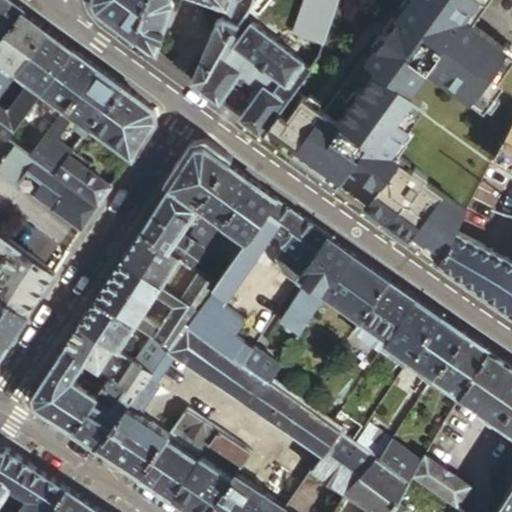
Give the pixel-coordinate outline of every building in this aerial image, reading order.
[(0,0),(0,38),(22,10),(8,0),(0,0)] [(95,8),(134,37),(146,0),(91,0),(91,1),(95,8)] [(146,0),(134,37),(148,48),(149,47),(156,52),(170,3),(168,0),(146,0)] [(210,0),(226,6),(222,16),(239,20),(250,0),(210,0)] [(269,124),(265,131),(336,184),(350,165),(378,186),(364,205),(383,219),(440,259),(455,229),(467,207),(425,178),(427,174),(414,166),(412,169),(390,153),(425,104),(413,95),(431,71),(488,111),(507,84),(503,82),(511,67),(511,52),(474,26),(491,0),(412,0),(374,65),(371,63),(337,117),(294,87),(269,124)] [(322,38),(335,0),(308,0),(298,29),(322,38)] [(49,30),(22,10),(0,38),(0,93),(18,70),(49,30)] [(192,79),(200,85),(233,30),(239,20),(222,16),(216,18),(192,79)] [(265,131),(269,124),(294,87),(309,63),(251,21),(240,36),(233,30),(200,85),(219,99),(237,70),(259,88),(242,115),(265,131)] [(43,89),(73,48),(49,30),(18,70),(30,79),(8,109),(0,103),(0,129),(8,136),(21,119),(43,89)] [(98,66),(73,48),(43,89),(67,106),(98,66)] [(121,83),(98,66),(67,106),(80,116),(75,122),(86,130),(91,124),(121,83)] [(425,178),(467,207),(494,154),(511,120),(511,67),(503,82),(507,84),(488,111),(431,71),(413,95),(425,104),(390,153),(412,169),(414,166),(427,174),(425,178)] [(154,107),(121,83),(91,124),(132,154),(156,118),(154,107)] [(45,136),(32,154),(56,172),(71,150),(66,146),(62,145),(61,148),(51,141),(52,139),(57,137),(60,132),(60,129),(65,122),(59,117),(45,136)] [(21,119),(8,136),(32,154),(45,136),(21,119)] [(440,260),(511,309),(511,120),(494,154),(511,162),(511,257),(455,229),(440,259),(440,260)] [(99,204),(56,172),(32,154),(8,136),(0,146),(0,151),(6,156),(0,163),(0,168),(82,230),(99,204)] [(200,203),(230,161),(206,144),(195,145),(170,183),(187,195),(180,205),(192,214),(194,211),(199,214),(205,206),(200,203)] [(71,150),(56,172),(99,204),(111,185),(86,167),(73,158),(76,154),(71,150)] [(76,154),(73,158),(86,167),(89,163),(76,154)] [(253,178),(230,161),(200,203),(205,206),(224,220),(253,178)] [(224,220),(248,237),(277,197),(253,178),(224,220)] [(170,183),(142,227),(170,246),(181,230),(192,214),(180,205),(187,195),(170,183)] [(284,245),(275,257),(301,275),(307,268),(330,233),(277,197),(248,237),(217,280),(198,306),(187,322),(243,360),(253,345),(254,342),(235,328),(244,315),(223,301),(273,229),(281,236),(284,245)] [(206,215),(190,236),(205,247),(220,225),(206,215)] [(142,227),(123,256),(173,289),(180,278),(169,270),(180,254),(170,246),(142,227)] [(170,246),(180,254),(194,263),(205,247),(190,236),(181,230),(170,246)] [(0,294),(27,314),(55,271),(0,231),(0,249),(6,254),(0,263),(0,294)] [(330,233),(307,268),(316,274),(287,317),(303,327),(326,292),(356,251),(330,233)] [(389,275),(356,251),(326,292),(361,317),(391,276),(389,275)] [(182,296),(200,268),(194,263),(180,254),(169,270),(180,278),(173,289),(182,296)] [(182,296),(173,289),(123,256),(97,294),(136,320),(155,333),(172,344),(187,322),(198,306),(182,296)] [(182,296),(198,306),(217,280),(200,268),(182,296)] [(391,276),(361,317),(388,336),(418,295),(391,276)] [(27,314),(0,294),(0,334),(8,341),(27,314)] [(97,294),(79,322),(113,344),(117,347),(136,320),(97,294)] [(418,295),(388,336),(385,341),(395,348),(410,358),(442,312),(418,295)] [(465,328),(442,312),(410,358),(434,375),(465,328)] [(113,344),(79,322),(65,343),(85,356),(99,366),(110,374),(116,378),(137,392),(153,370),(136,359),(131,356),(117,347),(113,344)] [(187,322),(172,344),(169,347),(322,450),(340,426),(270,378),(243,360),(187,322)] [(489,345),(465,328),(434,375),(460,393),(489,345)] [(172,344),(155,333),(136,359),(153,370),(169,347),(172,344)] [(0,334),(0,353),(8,341),(0,334)] [(65,343),(32,393),(34,404),(72,429),(87,407),(91,401),(98,392),(72,376),(85,356),(65,343)] [(253,345),(243,360),(270,378),(280,363),(253,345)] [(489,345),(460,393),(459,394),(511,431),(511,360),(497,351),(489,345)] [(404,367),(406,363),(410,358),(395,348),(389,356),(404,367)] [(434,375),(410,358),(406,363),(430,379),(434,375)] [(72,429),(97,446),(113,424),(127,405),(128,403),(137,392),(116,378),(110,374),(102,386),(98,392),(91,401),(87,407),(72,429)] [(460,393),(434,375),(430,379),(457,398),(459,394),(460,393)] [(161,390),(143,416),(169,433),(170,434),(187,407),(161,390)] [(113,424),(97,446),(140,473),(169,433),(143,416),(127,405),(113,424)] [(201,455),(208,443),(218,427),(187,407),(170,434),(169,433),(140,473),(174,496),(201,455)] [(349,415),(341,426),(355,436),(363,425),(349,415)] [(379,452),(380,453),(391,437),(369,421),(358,438),(379,452)] [(340,426),(322,450),(308,472),(321,480),(329,478),(334,481),(336,490),(343,495),(346,490),(379,452),(358,438),(355,436),(341,426),(340,426)] [(218,427),(208,443),(220,451),(241,465),(252,449),(218,427)] [(391,437),(380,453),(412,474),(422,457),(391,437)] [(208,443),(201,455),(212,463),(220,451),(208,443)] [(47,511),(65,485),(32,463),(6,447),(0,448),(0,500),(10,486),(15,489),(27,497),(16,511),(47,511)] [(412,474),(380,453),(379,452),(346,490),(343,495),(368,511),(367,511),(390,511),(397,502),(413,475),(412,474)] [(422,457),(412,474),(413,475),(444,496),(466,511),(479,493),(470,486),(471,484),(425,453),(422,457)] [(174,496),(198,511),(206,511),(232,476),(212,463),(201,455),(174,496)] [(286,503),(236,470),(232,476),(206,511),(279,511),(280,511),(286,503)] [(511,511),(511,484),(498,506),(479,493),(466,511),(467,511),(511,511)] [(47,511),(105,511),(65,485),(47,511)] [(390,511),(407,511),(409,509),(397,502),(390,511)]
